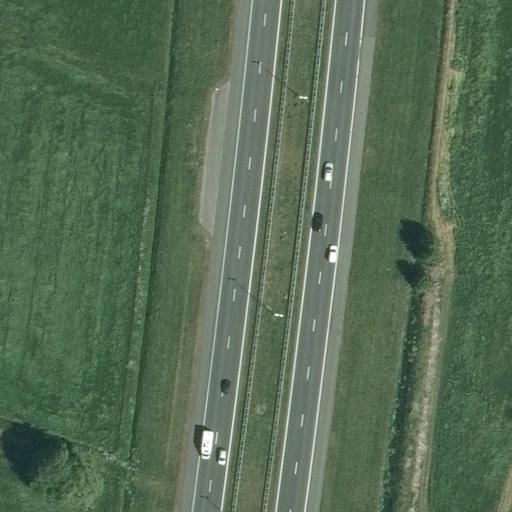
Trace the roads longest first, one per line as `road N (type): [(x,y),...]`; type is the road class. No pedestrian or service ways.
road 1 (motorway): [(297,511),(356,0)]
road 2 (motorway): [(254,0),(200,511)]
road 3 (unclassified): [(129,483),(0,442)]
